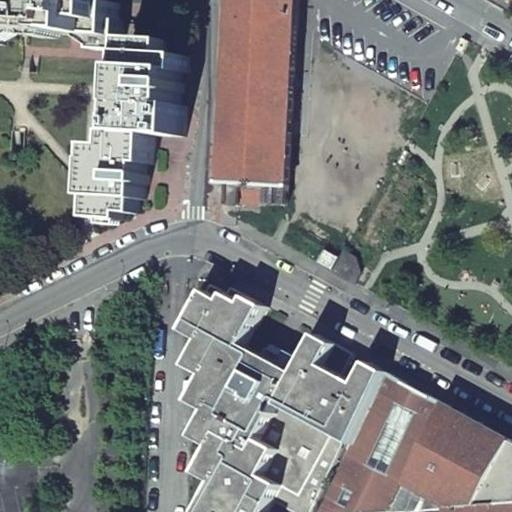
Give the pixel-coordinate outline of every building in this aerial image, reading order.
[(0,0),(0,46),(5,47),(6,32),(20,33),(21,26),(33,26),(32,34),(70,36),(70,28),(83,29),(82,37),(96,37),(96,52),(121,53),(123,23),(118,22),(119,5),(110,4),(103,4),(102,0),(0,0)] [(234,0),(224,185),(223,206),(242,207),(243,204),(288,207),(292,136),(300,136),(301,123),(293,122),(299,0),(234,0)] [(20,33),(32,34),(33,26),(21,26),(20,33)] [(83,29),(70,28),(70,36),(82,37),(83,29)] [(458,50),(466,54),(473,42),(464,38),(458,50)] [(130,69),(127,107),(135,107),(134,119),(127,119),(126,134),(156,137),(186,138),(188,108),(182,108),(182,95),(185,93),(185,85),(184,84),(183,84),(184,74),(190,74),(191,58),(172,57),(173,43),(132,41),(130,57),(138,57),(137,70),(130,69)] [(137,70),(138,57),(130,57),(130,69),(137,70)] [(93,198),(92,220),(125,222),(126,215),(140,215),(141,201),(146,202),(147,187),(150,185),(150,178),(148,176),(148,166),(155,166),(156,137),(126,134),(114,134),(114,148),(103,147),(102,161),(94,161),(92,198),(93,198)] [(102,161),(103,147),(95,147),(94,161),(102,161)] [(359,274),(355,259),(351,257),(346,255),(336,273),(354,283),(359,274)] [(337,262),(329,257),(324,266),(333,271),(337,262)] [(187,288),(197,291),(197,290),(198,288),(198,285),(199,282),(193,280),(189,279),(189,280),(189,282),(187,288)] [(317,505),(348,441),(382,369),(372,364),(361,385),(345,376),(357,355),(320,336),(298,378),(281,369),(286,359),(268,349),(263,359),(247,351),(270,308),(262,304),(234,289),(230,295),(213,286),(187,332),(205,342),(191,368),(207,377),(193,403),(211,412),(196,439),(214,449),(207,462),(277,501),(284,488),(317,505)] [(382,369),(348,441),(356,446),(391,374),(382,369)] [(356,446),(324,511),(396,511),(448,405),(419,390),(391,374),(356,446)] [(417,511),(449,510),(511,504),(511,440),(493,430),(448,405),(396,511),(417,511)] [(217,484),(201,511),(271,511),(276,502),(277,501),(207,462),(200,474),(217,484)] [(294,511),(313,511),(317,505),(284,488),(277,501),(276,502),(294,511)]
